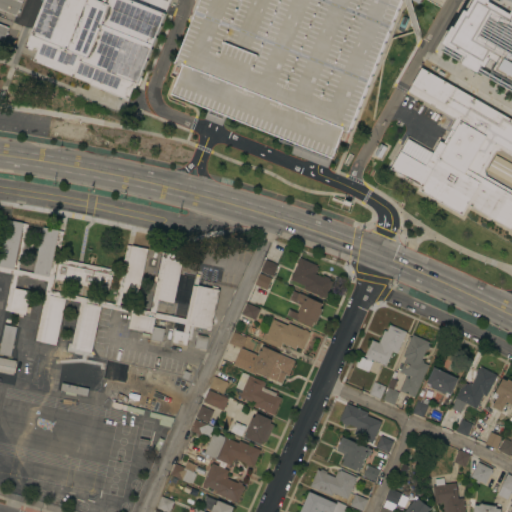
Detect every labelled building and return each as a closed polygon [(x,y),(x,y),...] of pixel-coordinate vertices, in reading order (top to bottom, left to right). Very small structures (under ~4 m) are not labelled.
[(0,0),(15,0),(21,2),(17,10),(18,10),(18,12),(17,12),(15,16),(0,10),(0,0)] [(170,0),(165,13),(166,13),(141,77),(142,78),(139,85),(136,84),(134,90),(132,89),(128,100),(89,84),(90,83),(33,60),(37,50),(32,48),(32,50),(27,48),(28,46),(26,45),(43,0),(170,0)] [(193,0),(156,93),(336,166),(403,0),(193,0)] [(511,0),(465,0),(438,49),(511,91),(511,0)] [(0,23),(9,27),(3,41),(0,39),(0,23)] [(511,116),(422,65),(406,95),(450,118),(424,162),(400,148),(386,170),(420,187),(417,191),(459,216),(466,208),(509,231),(511,232),(511,116)] [(413,137),(418,140),(412,150),(408,147),(413,137)] [(419,141),(424,143),(418,153),(413,151),(419,141)] [(425,144),(429,146),(423,156),(419,154),(425,144)] [(0,246),(6,219),(21,222),(21,223),(26,224),(17,269),(31,272),(41,226),(57,230),(61,231),(56,258),(120,271),(125,244),(130,245),(146,248),(136,295),(121,292),(118,304),(148,311),(161,252),(181,256),(172,302),(156,299),(153,312),(184,318),(191,285),(196,286),(196,285),(210,288),(210,285),(216,286),(215,289),(218,290),(209,329),(206,328),(205,331),(201,330),(202,327),(188,324),(186,332),(187,333),(185,345),(170,342),(173,330),(181,331),(183,323),(153,317),(151,326),(162,328),(159,341),(149,339),(150,333),(126,328),(130,313),(99,306),(90,352),(74,349),(74,348),(69,347),(78,302),(64,299),(54,344),(38,341),(33,340),(46,281),(16,275),(13,288),(28,291),(23,314),(20,313),(20,316),(12,314),(12,312),(8,311),(3,310),(10,273),(0,271),(0,246)] [(324,298),(321,297),(321,298),(317,296),(318,295),(302,288),(304,286),(289,279),(296,264),(295,263),(297,260),(299,258),(315,265),(315,266),(317,267),(314,273),(322,277),(323,276),(329,278),(328,280),(331,281),(324,298)] [(271,275),(258,270),(264,259),(276,264),(271,275)] [(258,272),(270,277),(265,289),(253,284),(258,272)] [(318,307),(320,308),(314,323),(312,322),(310,326),(285,315),(288,309),(296,313),(300,305),(287,299),(291,290),(297,293),(297,292),(320,303),(318,307)] [(245,303),(257,308),(257,309),(258,309),(254,319),(252,319),(240,314),(245,303)] [(302,329),(306,330),(305,331),(308,332),(301,349),(295,346),(294,350),(281,344),(280,347),(279,346),(278,347),(262,340),(263,338),(261,337),(263,332),(265,333),(271,319),(286,325),(287,323),(302,329)] [(391,351),(384,365),(370,359),(369,360),(365,359),(366,357),(363,356),(370,339),(377,343),(383,330),(385,331),(388,324),(404,331),(395,353),(391,351)] [(14,327),(8,356),(0,354),(0,334),(2,325),(14,327)] [(232,364),(239,347),(227,342),(232,331),(245,336),(240,347),(256,354),(259,349),(260,350),(262,345),(293,359),(285,376),(283,375),(280,383),(255,371),(254,374),(232,364)] [(398,389),(404,375),(408,377),(408,375),(398,371),(405,356),(402,355),(408,340),(408,339),(409,336),(410,336),(411,333),(428,341),(426,344),(428,345),(426,349),(425,348),(420,359),(422,359),(421,361),(427,364),(413,396),(398,389)] [(197,334),(208,336),(206,349),(194,347),(197,334)] [(371,361),(367,371),(354,366),(358,356),(365,359),(369,360),(371,361)] [(0,357),(14,360),(11,374),(0,372),(0,357)] [(60,379),(63,365),(102,373),(99,388),(60,379)] [(482,394),(474,408),(464,403),(461,409),(451,404),(455,398),(454,397),(462,381),(467,384),(468,382),(470,384),(476,374),(474,373),(476,369),(478,369),(479,366),(496,375),(485,395),(482,394)] [(449,394),(444,392),(443,393),(428,386),(429,384),(425,382),(432,367),(456,379),(449,394)] [(250,405),(251,402),(237,396),(240,389),(233,387),(240,371),(263,382),(261,387),(274,392),(273,395),(279,397),(272,414),(250,405)] [(213,376),(227,382),(222,393),(208,387),(213,376)] [(511,406),(510,406),(511,404),(505,401),(500,411),(491,406),(495,398),(491,396),(493,391),(494,392),(501,378),(505,380),(506,378),(511,381),(511,406)] [(367,394),(372,381),(383,386),(378,399),(367,394)] [(60,383),(86,388),(85,396),(58,390),(60,383)] [(382,400),(387,387),(399,392),(393,405),(382,400)] [(207,389),(227,398),(225,403),(226,404),(224,407),(223,406),(222,410),(202,401),(207,389)] [(415,400),(427,404),(421,417),(410,412),(415,400)] [(365,415),(380,422),(370,443),(353,436),(354,435),(352,434),(355,427),(347,424),(346,426),(340,423),(341,421),(337,420),(345,403),(366,412),(365,415)] [(124,405),(143,410),(141,416),(122,411),(124,405)] [(207,422),(195,416),(200,405),(212,410),(207,422)] [(172,418),(171,423),(170,423),(169,427),(157,424),(158,420),(147,417),(148,412),(172,418)] [(270,419),(268,423),(272,424),(264,442),(260,441),(259,444),(244,437),(246,433),(244,432),(251,416),(253,417),(255,413),(270,419)] [(252,466),(234,458),(232,463),(228,462),(225,470),(226,471),(224,475),(227,476),(226,478),(235,482),(236,481),(243,484),(235,503),(229,501),(230,500),(214,493),(215,490),(205,486),(204,488),(200,487),(201,484),(208,467),(212,469),(216,459),(202,453),(208,439),(197,434),(196,436),(192,435),(193,432),(188,430),(193,418),(213,427),(211,432),(236,442),(237,440),(259,449),(252,466)] [(459,418),(471,423),(465,436),(454,431),(459,418)] [(229,432),(231,426),(233,422),(244,426),(239,436),(229,432)] [(484,443),(489,431),(489,432),(491,428),(497,431),(495,434),(500,436),(495,448),(484,443)] [(379,435),(392,441),(387,452),(374,447),(379,435)] [(371,450),(368,455),(365,453),(357,472),(340,464),(344,455),(335,451),(337,447),(336,447),(341,436),(371,450)] [(511,447),(508,455),(497,449),(504,437),(509,440),(510,439),(511,440),(511,447)] [(457,449),(468,453),(463,466),(452,461),(457,449)] [(173,463),(182,467),(185,461),(194,464),(191,471),(192,471),(192,472),(194,473),(190,482),(186,482),(168,475),(173,463)] [(476,462),(491,470),(484,484),(478,481),(477,483),(474,482),(475,480),(469,477),(476,462)] [(362,476),(365,468),(363,468),(365,465),(366,465),(378,470),(373,481),(362,476)] [(308,486),(315,469),(319,471),(319,469),(325,472),(325,473),(333,477),(336,470),(338,471),(338,470),(355,477),(345,499),(331,492),(330,496),(308,486)] [(506,473),(511,476),(511,489),(511,491),(510,491),(506,499),(496,493),(500,485),(506,473)] [(456,498),(462,497),(463,511),(442,511),(441,503),(434,504),(431,486),(434,485),(433,479),(442,478),(443,484),(454,482),(456,498)] [(400,493),(400,494),(407,497),(402,507),(395,504),(391,511),(392,511),(391,511),(377,511),(380,506),(381,506),(384,499),(383,499),(388,488),(400,493)] [(334,503),(335,501),(347,507),(344,511),(325,511),(323,511),(322,511),(298,511),(307,491),(334,503)] [(360,511),(348,505),(350,501),(347,499),(349,495),(352,497),(353,494),(366,500),(360,511)] [(229,511),(192,511),(194,508),(203,511),(208,511),(209,510),(200,507),(203,500),(202,500),(204,495),(216,500),(232,506),(229,511)] [(165,511),(155,507),(160,496),(172,502),(167,511),(165,511)] [(429,508),(426,511),(403,511),(412,500),(411,499),(414,496),(429,508)] [(471,511),(473,504),(477,505),(478,503),(494,505),(494,508),(499,508),(498,511),(471,511)]
